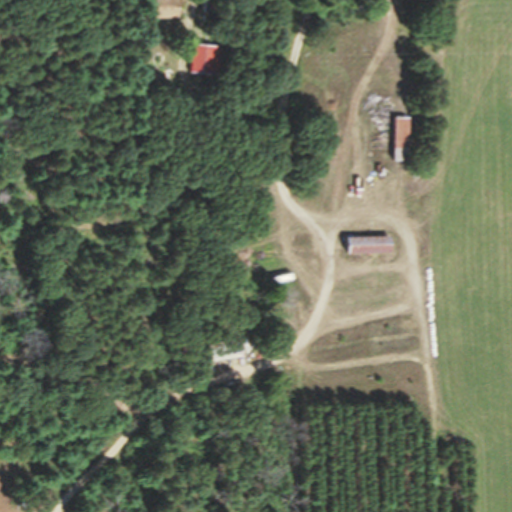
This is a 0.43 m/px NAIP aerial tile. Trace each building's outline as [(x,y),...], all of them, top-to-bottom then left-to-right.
[(146,1),(146,26),(178,26),(178,1),(146,1)] [(189,80),(218,80),(218,52),(189,52),(189,80)] [(389,168),(408,168),(408,123),(389,123),(389,168)] [(340,262),(388,262),(388,245),(340,245),(340,262)] [(212,371),(245,363),(241,346),(208,354),(212,371)]
